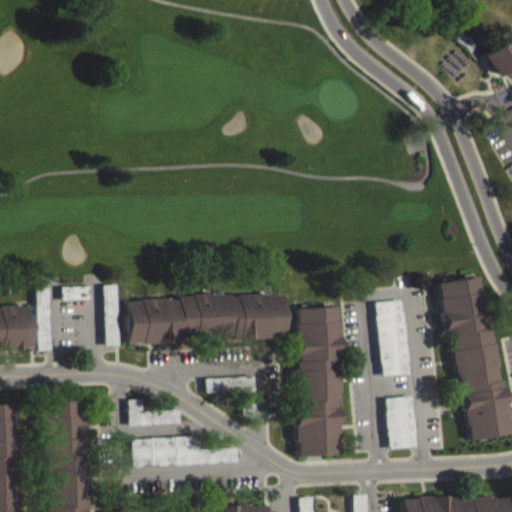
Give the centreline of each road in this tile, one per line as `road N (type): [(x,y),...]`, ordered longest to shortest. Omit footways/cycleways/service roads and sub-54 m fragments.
road 1 (residential): [(0,375),(136,376),(304,472),(511,460)]
road 2 (residential): [(322,0),(355,50),(435,122),(486,254),(511,295)]
road 3 (residential): [(511,259),(451,110),(367,32),(346,0)]
